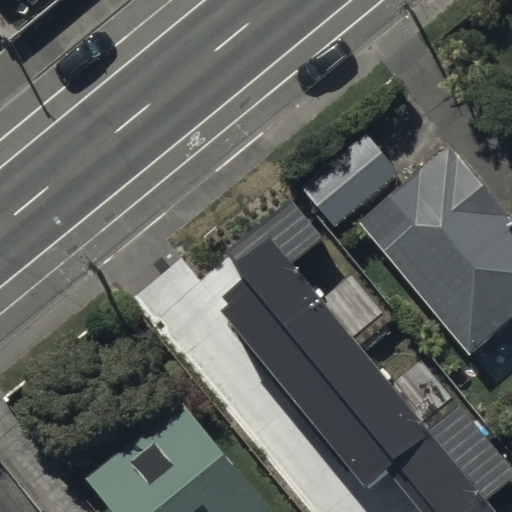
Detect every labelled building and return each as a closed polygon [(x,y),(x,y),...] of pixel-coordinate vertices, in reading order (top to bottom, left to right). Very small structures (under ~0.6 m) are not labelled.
[(370,146),(306,206),(336,238),(401,179),(370,146)] [(511,312),(511,222),(447,147),(358,224),(465,353),(511,312)] [(260,359),(234,380),(333,502),(337,499),(348,511),(351,511),(380,488),(369,475),(434,422),(334,300),(306,323),(297,312),(252,349),(260,359)] [(280,511),(185,395),(86,475),(116,511),(280,511)] [(497,511),(459,468),(424,498),(436,511),(497,511)]
